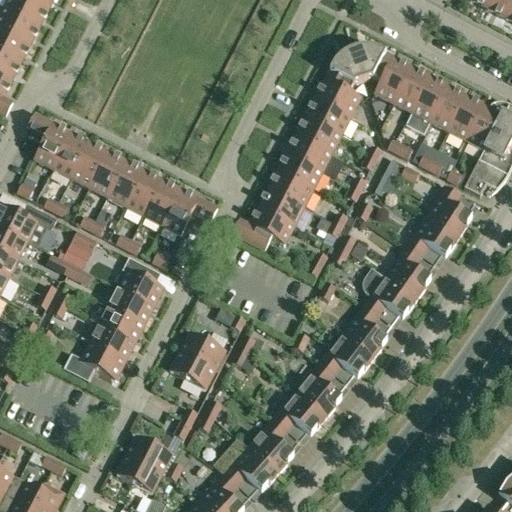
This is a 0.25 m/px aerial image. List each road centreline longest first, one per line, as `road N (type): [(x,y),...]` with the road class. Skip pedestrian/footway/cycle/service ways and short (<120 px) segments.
road 1 (residential): [(74,511),(230,198),(227,166),(311,0)]
road 2 (residential): [(511,206),(401,374),(284,511)]
road 3 (tertiary): [(511,289),(342,511)]
road 4 (tertiary): [(378,511),(511,340)]
road 5 (residential): [(404,16),(413,44),(511,94)]
road 6 (residential): [(111,0),(69,82),(40,102)]
